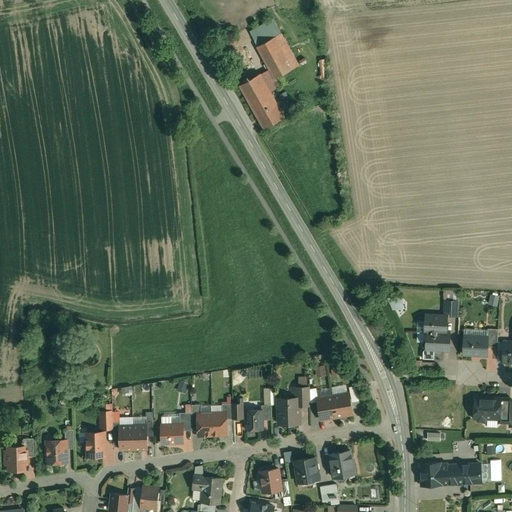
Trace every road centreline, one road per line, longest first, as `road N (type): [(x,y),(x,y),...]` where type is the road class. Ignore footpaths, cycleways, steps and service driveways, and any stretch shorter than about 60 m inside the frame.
road 1 (secondary): [(399,424),(362,331),(165,0)]
road 2 (residential): [(246,453),(399,424)]
road 3 (residential): [(96,483),(246,453)]
